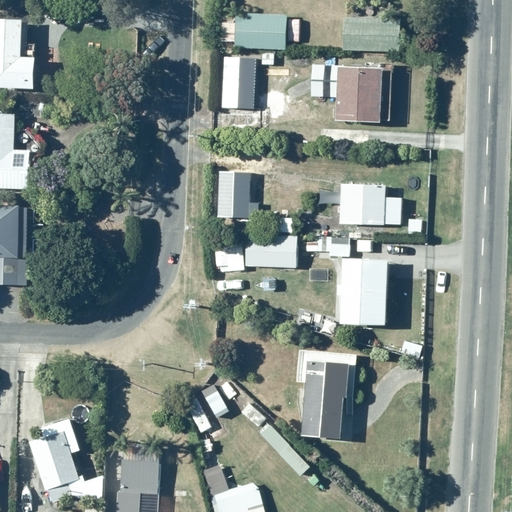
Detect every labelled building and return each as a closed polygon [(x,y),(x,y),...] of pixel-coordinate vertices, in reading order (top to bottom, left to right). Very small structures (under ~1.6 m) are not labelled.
[(242,11),(242,21),(225,21),(225,39),(242,40),(242,46),(292,47),(292,40),(306,41),(306,17),(292,17),(292,12),(242,11)] [(32,17),(0,15),(0,24),(0,84),(44,86),(45,55),(30,55),(32,17)] [(407,49),(408,16),(351,15),(350,47),(407,49)] [(394,118),(396,64),(348,62),(346,116),(394,118)] [(22,112),(0,110),(0,184),(34,186),(36,149),(20,148),(22,112)] [(393,195),(393,183),(349,181),(347,220),(406,223),(408,195),(393,195)] [(0,281),(30,283),(33,202),(0,200),(0,281)] [(398,257),(375,256),(376,232),(336,230),(335,257),(354,258),(351,319),(395,321),(398,257)] [(249,269),(250,264),(303,265),(303,234),(222,232),(221,263),(234,264),(234,269),(249,269)] [(426,343),(405,340),(402,356),(424,360),(426,343)] [(350,435),(355,394),(361,395),(366,353),(356,352),(306,346),(301,386),(316,388),(311,431),(350,435)] [(86,469),(73,428),(37,439),(56,501),(81,493),(83,499),(107,492),(98,465),(86,469)] [(300,442),(288,452),(307,475),(319,465),(300,442)] [(0,509),(7,508),(2,493),(11,490),(0,458),(0,509)] [(166,511),(167,493),(164,493),(166,461),(123,459),(120,506),(108,505),(107,511),(166,511)] [(270,511),(261,480),(217,492),(222,511),(270,511)]
